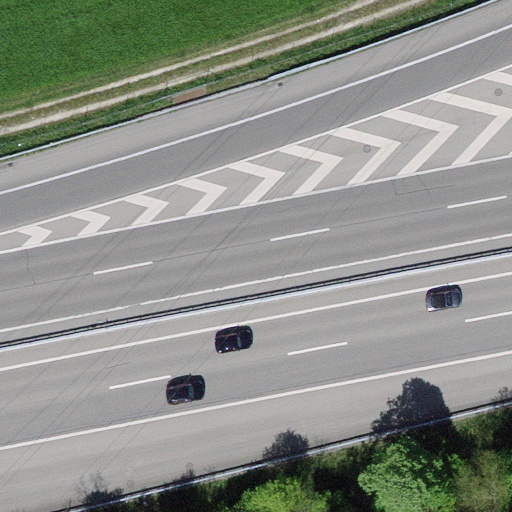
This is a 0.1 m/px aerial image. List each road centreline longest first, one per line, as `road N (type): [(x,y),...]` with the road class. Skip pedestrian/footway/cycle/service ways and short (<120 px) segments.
road 1 (motorway): [(511,42),(209,150),(0,212)]
road 2 (motorway): [(0,409),(511,311)]
road 3 (motorway): [(511,195),(0,291)]
road 4 (track): [(394,0),(0,124)]
